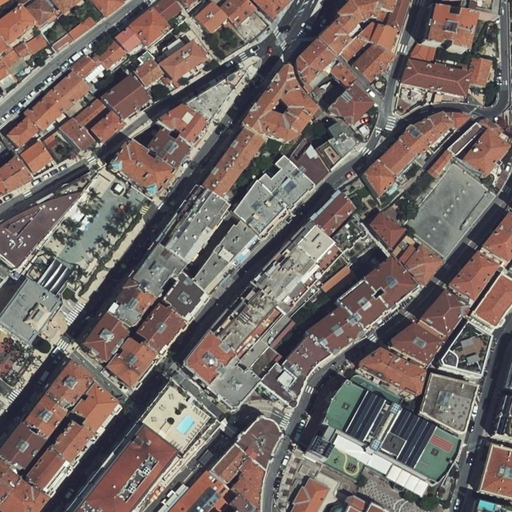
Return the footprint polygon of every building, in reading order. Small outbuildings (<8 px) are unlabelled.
[(40,0),(28,9),(40,25),(53,14),(42,0),(40,0)] [(53,0),(48,4),(58,17),(79,0),(53,0)] [(92,0),(104,15),(106,17),(123,3),(120,0),(92,0)] [(162,24),(181,9),(174,0),(173,0),(164,0),(165,0),(130,28),(142,43),(145,47),(166,30),(162,24)] [(229,0),(219,10),(227,19),(235,27),(254,10),(245,0),(229,0)] [(288,0),(250,0),(270,19),(288,2),(288,0)] [(335,17),(338,20),(316,42),(333,59),(338,55),(357,36),(360,33),(356,23),(347,0),(346,0),(343,2),(341,4),(338,8),(336,12),(335,17)] [(377,6),(377,0),(347,0),(356,23),(371,19),(374,19),(377,6)] [(377,0),(377,6),(374,19),(381,22),(380,26),(384,28),(394,0),(377,0)] [(394,0),(384,28),(397,32),(408,0),(394,0)] [(454,12),(470,16),(487,20),(495,22),(495,0),(484,0),(440,0),(440,2),(452,5),(452,6),(455,7),(454,12)] [(227,19),(219,10),(210,1),(193,16),(201,27),(199,29),(205,37),(227,19)] [(421,44),(421,45),(436,48),(461,54),(470,16),(454,12),(428,7),(421,44)] [(34,25),(22,10),(20,8),(0,22),(0,39),(6,47),(34,25)] [(256,11),(236,29),(250,44),(270,26),(266,22),(256,11)] [(182,23),(186,20),(188,18),(183,13),(178,17),(182,23)] [(70,33),(73,38),(98,19),(95,15),(70,33)] [(98,19),(73,38),(57,51),(58,53),(99,22),(98,19)] [(357,36),(365,41),(373,45),(395,57),(402,36),(397,34),(397,32),(384,28),(380,26),(370,23),(360,33),(357,36)] [(142,43),(130,28),(115,40),(127,55),(142,43)] [(53,46),(57,51),(73,38),(70,33),(53,46)] [(35,56),(50,46),(42,36),(29,45),(35,56)] [(345,61),(365,41),(357,36),(338,55),(345,61)] [(0,51),(4,49),(8,53),(10,52),(6,47),(0,39),(0,51)] [(178,39),(163,49),(163,51),(165,55),(164,56),(163,58),(166,63),(160,67),(167,76),(173,83),(178,89),(182,86),(177,79),(204,60),(203,59),(206,57),(207,55),(201,47),(199,47),(196,49),(193,44),(190,46),(188,41),(185,41),(182,43),(180,40),(178,39)] [(102,66),(106,71),(127,55),(115,40),(110,42),(94,56),(102,66)] [(297,76),(299,79),(303,86),(307,94),(308,94),(318,104),(325,111),(328,109),(351,85),(356,81),(333,59),(316,42),(295,63),(296,69),(297,76)] [(433,62),(436,48),(421,45),(421,44),(419,43),(409,57),(433,62)] [(25,44),(24,44),(10,52),(8,53),(1,58),(2,60),(7,67),(31,53),(25,44)] [(352,67),(384,99),(386,86),(389,76),(383,70),(395,57),(373,45),(352,67)] [(159,67),(147,52),(139,59),(143,65),(134,72),(145,87),(161,75),(157,68),(159,67)] [(476,59),(476,55),(472,55),(472,57),(468,76),(466,83),(467,83),(483,87),(489,62),(476,59)] [(77,64),(73,73),(82,83),(86,79),(102,66),(94,56),(90,59),(88,56),(77,64)] [(0,78),(10,72),(7,67),(2,60),(0,61),(0,78)] [(468,103),(468,92),(467,83),(466,83),(468,76),(408,62),(401,83),(450,95),(449,102),(457,102),(464,103),(468,103)] [(91,84),(106,71),(102,66),(86,79),(91,84)] [(284,112),(282,114),(300,128),(312,111),(295,90),(291,83),(289,78),(288,69),(283,68),(261,98),(274,108),(278,103),(284,112)] [(246,73),(242,70),(183,106),(208,125),(246,73)] [(89,89),(82,83),(73,73),(49,96),(63,112),(89,89)] [(168,87),(173,83),(167,76),(162,80),(168,87)] [(130,77),(100,101),(109,111),(113,114),(120,121),(148,100),(130,77)] [(368,100),(367,101),(351,85),(328,109),(331,112),(335,115),(342,119),(347,121),(350,125),(372,104),(368,100)] [(468,92),(468,103),(482,106),(482,105),(468,92)] [(68,118),(63,112),(49,96),(31,112),(29,110),(24,115),(26,118),(38,131),(40,133),(46,128),(50,132),(68,118)] [(410,104),(398,96),(396,104),(404,110),(410,104)] [(86,134),(109,111),(100,101),(98,98),(72,120),(86,134)] [(283,143),(291,140),(300,128),(282,114),(280,117),(269,114),(274,108),(261,98),(240,128),(254,138),(257,134),(283,143)] [(155,124),(162,129),(190,149),(208,125),(183,106),(155,124)] [(465,122),(471,117),(464,115),(457,114),(450,114),(450,112),(442,113),(440,115),(431,118),(423,121),(416,125),(409,129),(397,141),(416,159),(428,147),(435,154),(450,137),(465,122)] [(112,115),(90,132),(99,141),(101,144),(122,127),(112,115)] [(18,125),(8,135),(6,137),(17,149),(25,143),(38,131),(26,118),(18,125)] [(80,153),(92,141),(86,134),(72,120),(71,121),(59,130),(80,153)] [(495,140),(502,131),(487,120),(479,120),(476,123),(495,140)] [(15,124),(13,121),(3,130),(5,132),(15,124)] [(504,147),(495,140),(476,123),(447,150),(454,155),(482,177),(505,148),(504,147)] [(5,132),(8,135),(18,125),(15,124),(5,132)] [(196,187),(217,203),(261,144),(254,138),(240,128),(196,187)] [(171,173),(190,149),(162,129),(147,149),(153,153),(151,158),(171,173)] [(504,147),(511,138),(502,131),(495,140),(504,147)] [(57,138),(54,134),(43,142),(46,146),(57,138)] [(375,160),(376,162),(395,181),(401,187),(408,181),(401,174),(416,159),(397,141),(396,139),(375,160)] [(152,200),(171,173),(151,158),(148,162),(142,157),(145,153),(129,142),(125,149),(123,148),(110,166),(134,183),(132,186),(152,200)] [(30,149),(25,143),(17,149),(15,150),(32,174),(52,160),(40,143),(30,149)] [(0,166),(14,155),(8,145),(0,151),(0,166)] [(291,157),(287,161),(313,187),(327,173),(310,147),(298,163),(291,157)] [(454,155),(447,150),(431,168),(438,174),(454,155)] [(251,180),(224,211),(228,215),(240,226),(258,243),(313,187),(287,161),(279,154),(278,156),(255,183),(251,180)] [(0,170),(0,184),(6,194),(30,181),(15,158),(0,170)] [(403,225),(446,259),(497,196),(454,161),(403,225)] [(361,176),(377,199),(395,181),(376,162),(361,176)] [(0,265),(8,272),(86,184),(87,185),(95,176),(91,172),(81,177),(0,221),(0,265)] [(86,184),(8,272),(9,273),(87,185),(86,184)] [(228,215),(224,211),(217,203),(196,187),(149,250),(182,273),(228,215)] [(353,210),(339,195),(308,225),(322,238),(353,210)] [(389,248),(404,231),(397,225),(382,214),(367,223),(389,248)] [(511,257),(511,220),(503,214),(473,247),(504,272),(511,257)] [(366,233),(352,216),(326,238),(343,255),(366,233)] [(318,281),(343,255),(326,238),(322,238),(308,225),(206,334),(232,358),(238,363),(245,369),(258,382),(273,366),(281,358),(273,351),(300,324),(293,318),(324,287),(323,285),(318,281)] [(182,273),(175,277),(204,301),(258,243),(240,226),(233,233),(230,231),(192,274),(182,273)] [(422,286),(442,261),(421,245),(413,255),(409,252),(417,242),(407,234),(392,252),(406,270),(413,277),(412,279),(422,286)] [(504,272),(473,247),(441,287),(445,292),(471,312),(489,291),(501,276),(504,272)] [(182,273),(149,250),(127,281),(151,300),(154,302),(175,277),(182,273)] [(361,281),(386,313),(415,289),(389,258),(373,271),(361,281)] [(356,275),(348,264),(323,285),(324,287),(331,296),(356,275)] [(9,273),(8,272),(0,265),(0,266),(8,274),(9,273)] [(369,267),(357,276),(361,281),(373,271),(369,267)] [(511,284),(501,276),(489,291),(473,316),(495,328),(511,306),(511,284)] [(158,305),(184,326),(204,301),(175,277),(154,302),(158,305)] [(151,300),(127,281),(102,315),(126,333),(151,300)] [(336,302),(361,333),(386,313),(361,281),(336,302)] [(48,339),(48,341),(51,340),(54,337),(56,335),(58,332),(58,328),(58,327),(57,326),(55,328),(51,325),(62,309),(26,282),(23,286),(0,317),(0,325),(27,345),(34,336),(35,337),(37,335),(41,337),(44,334),(48,337),(47,338),(48,339)] [(471,312),(445,292),(422,320),(448,341),(471,312)] [(326,311),(330,316),(302,335),(305,337),(329,356),(361,333),(336,302),(326,311)] [(132,338),(158,358),(184,326),(158,305),(132,338)] [(126,333),(102,315),(79,345),(102,363),(126,333)] [(448,341),(422,320),(390,344),(427,366),(448,341)] [(479,379),(490,336),(468,324),(438,364),(441,370),(479,379)] [(206,334),(183,364),(183,369),(184,370),(205,389),(216,377),(212,374),(218,368),(221,371),(232,358),(206,334)] [(158,358),(132,338),(130,336),(104,367),(132,390),(158,358)] [(284,362),(304,379),(306,376),(311,371),(315,366),(329,356),(305,337),(284,362)] [(426,374),(382,349),(351,367),(359,372),(378,384),(404,396),(415,401),(419,396),(426,374)] [(511,351),(500,391),(511,394),(511,351)] [(257,384),(258,382),(245,369),(241,373),(234,367),(238,363),(232,358),(221,371),(224,373),(219,379),(216,377),(205,389),(229,410),(235,409),(257,384)] [(93,384),(68,362),(43,395),(68,415),(93,384)] [(277,370),(273,366),(258,382),(257,384),(286,407),(295,404),(304,379),(284,362),(277,370)] [(349,383),(343,382),(331,398),(324,412),(320,423),(327,426),(320,441),(314,438),(305,454),(326,465),(335,450),(329,446),(335,435),(391,466),(386,480),(424,500),(430,486),(439,490),(449,474),(454,464),(452,459),(454,452),(456,444),(399,412),(404,396),(378,384),(359,372),(349,383)] [(478,388),(430,376),(420,413),(463,435),(466,433),(478,388)] [(165,488),(193,456),(213,433),(212,421),(199,409),(184,396),(188,392),(184,388),(180,392),(168,382),(64,511),(141,511),(143,509),(148,499),(150,495),(159,483),(165,488)] [(119,407),(93,384),(68,415),(74,419),(96,437),(119,407)] [(188,392),(184,396),(199,409),(202,405),(188,392)] [(68,415),(43,395),(20,425),(45,444),(68,415)] [(511,401),(501,398),(488,441),(511,448),(511,401)] [(74,419),(49,451),(70,469),(96,437),(74,419)] [(248,428),(246,430),(232,446),(248,460),(264,474),(267,465),(277,441),(277,436),(277,432),(276,428),(273,425),(271,422),(268,421),(264,420),(261,420),(257,421),(254,422),(248,428)] [(0,452),(0,460),(20,477),(44,447),(45,444),(20,425),(0,452)] [(248,460),(232,446),(210,471),(209,472),(225,486),(238,472),(248,460)] [(48,450),(25,481),(46,499),(70,469),(49,451),(48,450)] [(511,456),(487,451),(475,497),(511,506),(511,456)] [(0,501),(20,477),(0,460),(0,501)] [(258,511),(261,484),(264,474),(248,460),(238,472),(239,473),(238,475),(237,479),(238,482),(230,491),(236,496),(254,511),(258,511)] [(221,511),(229,504),(236,496),(230,491),(225,486),(209,472),(172,511),(221,511)] [(337,482),(318,472),(316,481),(308,477),(287,511),(322,511),(328,502),(337,482)] [(20,477),(0,501),(0,511),(36,511),(46,499),(25,481),(20,477)] [(254,511),(236,496),(229,504),(236,509),(233,511),(254,511)] [(331,511),(388,511),(372,501),(369,507),(352,497),(345,502),(343,508),(338,508),(332,509),(331,511)] [(511,511),(511,510),(475,500),(470,511),(511,511)]
